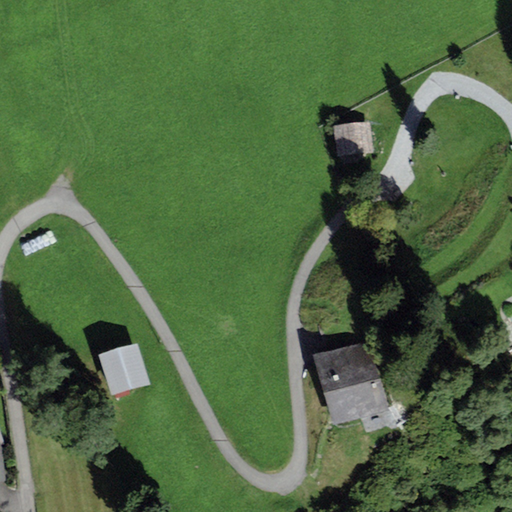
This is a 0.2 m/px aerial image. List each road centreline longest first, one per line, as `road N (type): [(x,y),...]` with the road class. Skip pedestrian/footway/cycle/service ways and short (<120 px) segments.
road 1 (residential): [(511,115),(458,85),(429,91),(387,174),(317,243),(292,306),(300,453),(278,480),(255,478),(236,463),(146,304),(77,211),(35,211),(14,223),(0,249)]
road 2 (residential): [(0,356),(27,511)]
